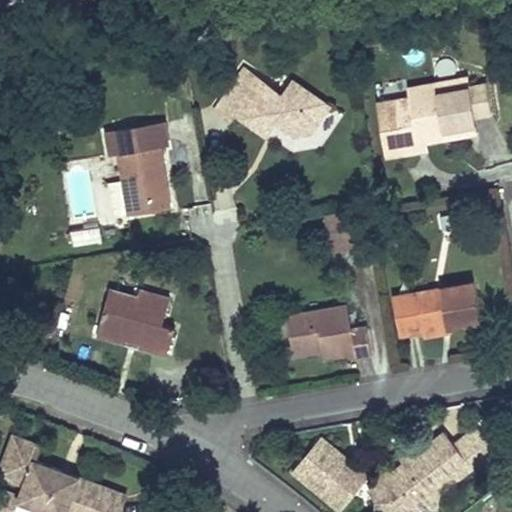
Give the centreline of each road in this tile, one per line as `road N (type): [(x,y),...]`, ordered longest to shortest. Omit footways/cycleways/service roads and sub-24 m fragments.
road 1 (residential): [(511,374),(168,437)]
road 2 (residential): [(0,377),(168,437)]
road 3 (residential): [(168,437),(280,511)]
